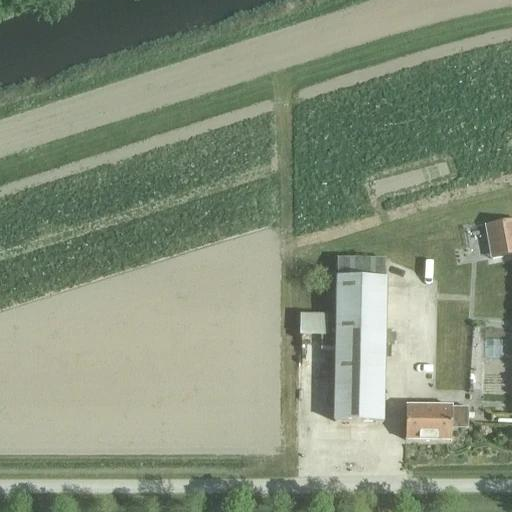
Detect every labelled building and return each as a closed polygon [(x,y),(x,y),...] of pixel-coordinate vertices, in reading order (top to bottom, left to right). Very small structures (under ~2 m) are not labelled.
[(511,222),(497,225),(503,258),(511,256),(511,222)] [(333,423),(381,424),(384,261),(336,260),(333,423)] [(305,316),(305,338),(334,338),(334,316),(305,316)] [(486,350),(487,327),(475,326),(474,350),(486,350)] [(466,430),(468,409),(451,409),(451,408),(405,408),(404,442),(450,443),(450,430),(466,430)]
